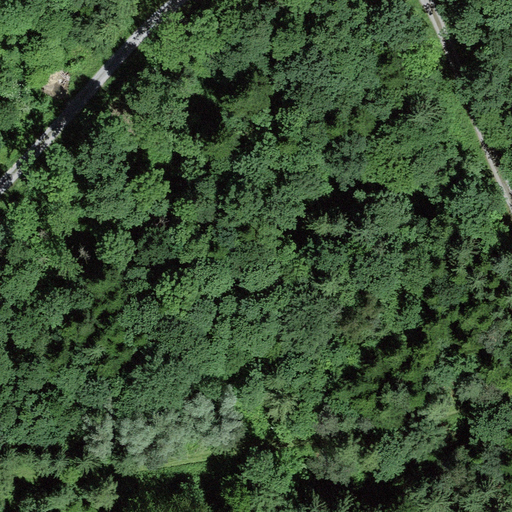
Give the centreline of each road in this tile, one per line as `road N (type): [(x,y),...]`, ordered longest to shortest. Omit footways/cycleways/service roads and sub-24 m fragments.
road 1 (track): [(0,454),(210,452),(428,407),(511,379)]
road 2 (track): [(0,189),(179,0)]
road 3 (track): [(422,0),(511,212)]
